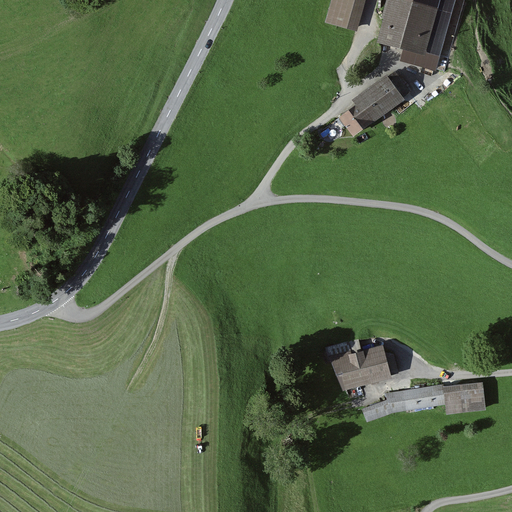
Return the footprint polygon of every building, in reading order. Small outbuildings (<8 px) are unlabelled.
[(364,0),(333,0),(327,21),(356,29),(364,0)] [(455,0),(388,0),(377,39),(404,46),(400,59),(436,69),(455,0)] [(405,97),(390,78),(340,117),(354,136),(405,97)] [(390,370),(383,341),(334,354),(341,382),(390,370)] [(389,394),(361,412),(368,421),(393,411),(446,406),(449,412),(486,408),(483,382),(389,394)]
